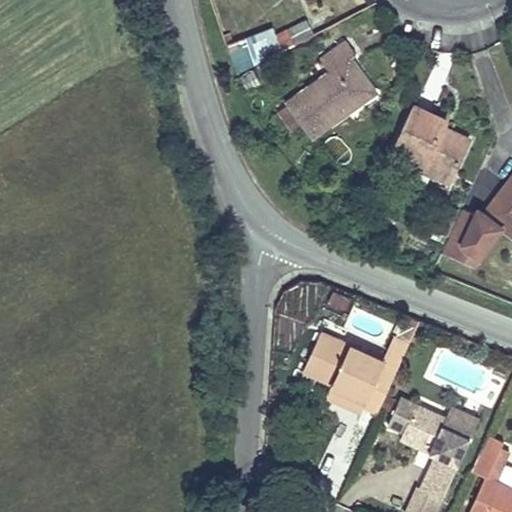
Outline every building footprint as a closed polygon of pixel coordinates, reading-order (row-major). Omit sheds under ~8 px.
[(236,68),(283,53),(275,27),(227,42),(236,68)] [(330,63),(289,93),(315,129),(348,105),(343,99),(372,82),(350,50),(360,43),(351,30),(321,50),(330,63)] [(415,96),(395,137),(456,167),(471,132),(444,120),(448,112),(415,96)] [(458,198),(437,243),(465,250),(473,239),(481,245),(503,216),(511,222),(511,165),(485,200),(478,199),(477,203),(458,198)] [(320,326),(302,360),(330,373),(327,381),(359,395),(357,401),(376,411),(409,343),(390,334),(380,354),(320,326)] [(300,367),(327,381),(330,373),(302,360),(300,367)] [(395,400),(412,408),(416,399),(399,391),(395,400)] [(412,408),(395,400),(385,421),(401,429),(422,440),(428,427),(438,430),(430,449),(434,451),(433,453),(418,484),(442,494),(470,434),(442,423),(446,414),(416,399),(412,408)] [(434,451),(430,449),(438,430),(428,427),(422,440),(401,429),(398,437),(433,453),(434,451)] [(277,455),(266,455),(266,469),(276,470),(277,455)] [(511,511),(511,482),(497,476),(480,511),(511,511)]
